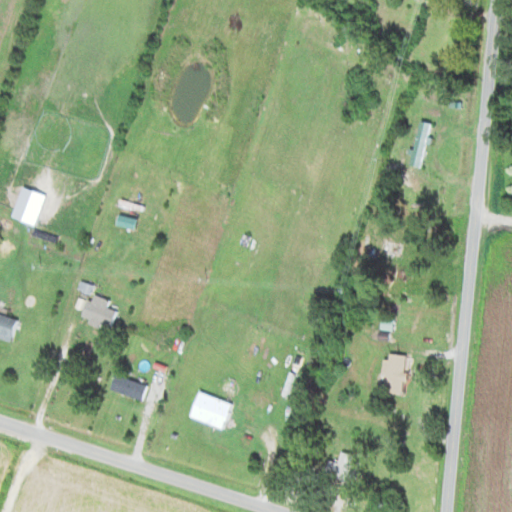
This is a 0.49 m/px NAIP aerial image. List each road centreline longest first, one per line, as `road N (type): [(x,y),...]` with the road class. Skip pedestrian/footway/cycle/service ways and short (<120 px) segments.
road 1 (tertiary): [(448,511),(500,0)]
road 2 (residential): [(273,511),(0,422)]
